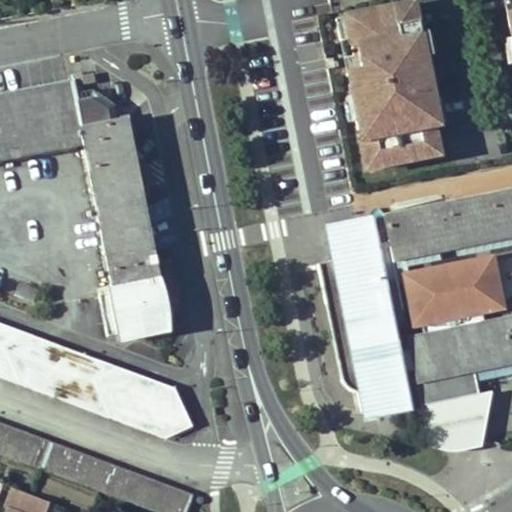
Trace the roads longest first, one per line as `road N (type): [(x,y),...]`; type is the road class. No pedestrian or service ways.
road 1 (tertiary): [(251,382),(179,12)]
road 2 (residential): [(0,390),(193,466),(264,455)]
road 3 (residential): [(179,12),(0,43)]
road 4 (tertiary): [(352,503),(251,382)]
